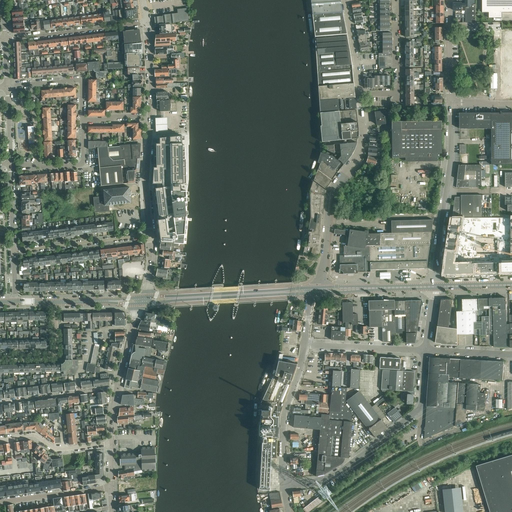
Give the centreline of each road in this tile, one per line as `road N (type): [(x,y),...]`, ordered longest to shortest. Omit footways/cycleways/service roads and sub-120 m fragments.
road 1 (unclassified): [(284,484),(336,473),(419,410),(424,349)]
road 2 (residential): [(319,290),(330,194),(355,162),(363,133),(358,94)]
road 3 (unclassified): [(433,286),(449,102)]
road 4 (tertiary): [(143,300),(313,290)]
road 5 (unclassified): [(284,484),(284,418),(305,344)]
road 6 (residential): [(5,38),(146,22)]
road 7 (residential): [(13,251),(150,235)]
road 8 (residential): [(358,94),(398,93),(395,0)]
road 9 (unclassified): [(498,103),(497,26),(451,26)]
